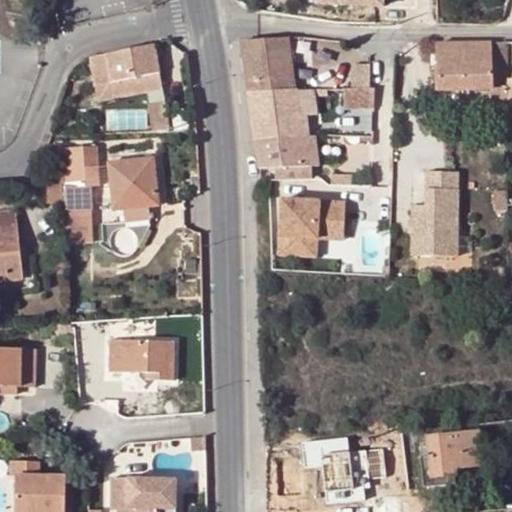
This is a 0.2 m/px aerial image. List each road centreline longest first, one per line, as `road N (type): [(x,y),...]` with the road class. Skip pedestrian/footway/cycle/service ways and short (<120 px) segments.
road 1 (tertiary): [(202,22),(224,246),(229,511)]
road 2 (residential): [(202,22),(353,32),(511,29)]
road 3 (residential): [(0,170),(27,143),(56,57),(68,44),(202,22)]
